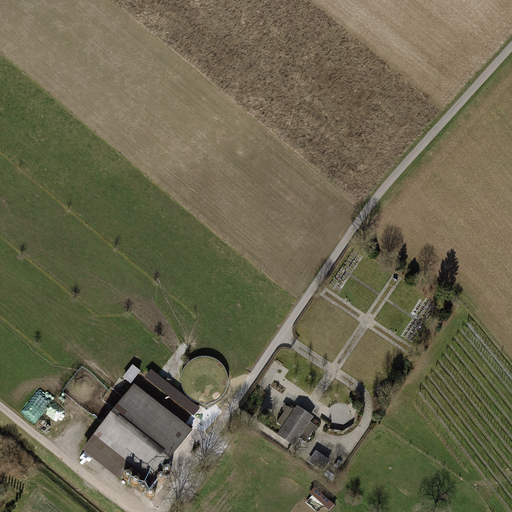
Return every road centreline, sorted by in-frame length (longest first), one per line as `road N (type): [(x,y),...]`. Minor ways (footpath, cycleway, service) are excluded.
road 1 (unclassified): [(511,50),(379,205),(168,511)]
road 2 (track): [(137,511),(0,404)]
